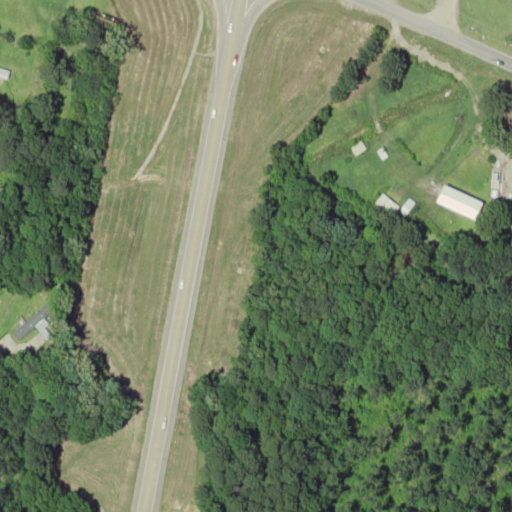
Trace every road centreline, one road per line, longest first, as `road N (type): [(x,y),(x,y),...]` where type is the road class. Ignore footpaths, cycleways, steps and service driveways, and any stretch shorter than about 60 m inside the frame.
road 1 (primary): [(141,511),(237,0)]
road 2 (tertiary): [(511,66),(368,0)]
